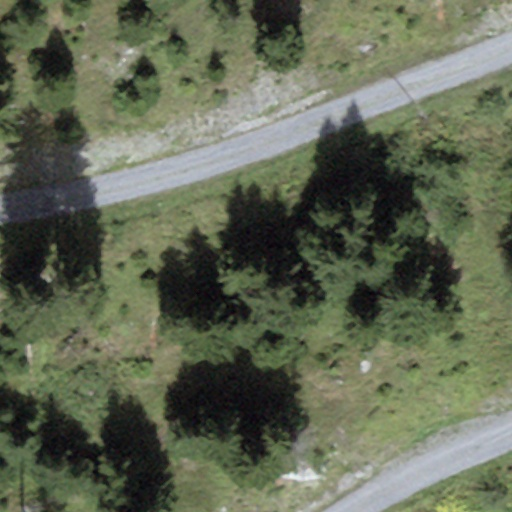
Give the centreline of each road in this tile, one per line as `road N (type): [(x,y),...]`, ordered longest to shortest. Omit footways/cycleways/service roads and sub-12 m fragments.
road 1 (track): [(0,212),(267,146),(511,46)]
road 2 (track): [(511,433),(394,482),(347,511)]
